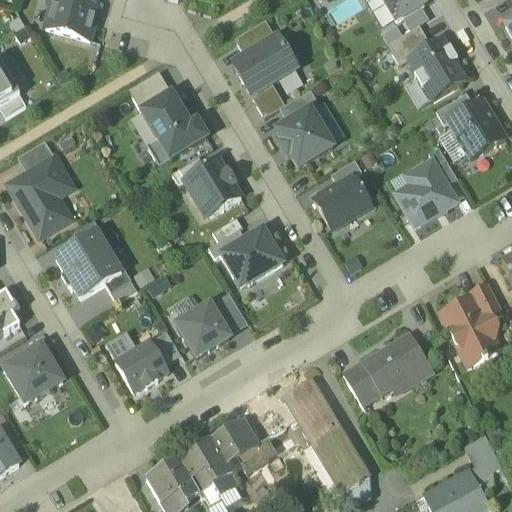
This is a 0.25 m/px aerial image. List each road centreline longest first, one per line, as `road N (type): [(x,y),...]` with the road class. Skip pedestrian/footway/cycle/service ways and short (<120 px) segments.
road 1 (residential): [(343,313),(181,49),(132,0)]
road 2 (residential): [(124,448),(305,345),(343,313)]
road 3 (residential): [(124,448),(0,229)]
road 4 (residential): [(343,313),(430,256),(511,228)]
road 5 (residential): [(6,511),(124,448)]
